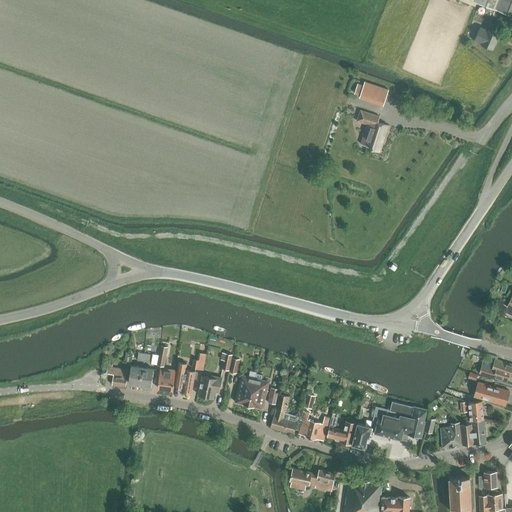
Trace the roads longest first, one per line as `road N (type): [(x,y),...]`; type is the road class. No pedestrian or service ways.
road 1 (residential): [(95,388),(180,403),(379,465),(497,445),(511,429)]
road 2 (tertiary): [(385,322),(151,272)]
road 3 (tertiary): [(114,254),(0,204)]
